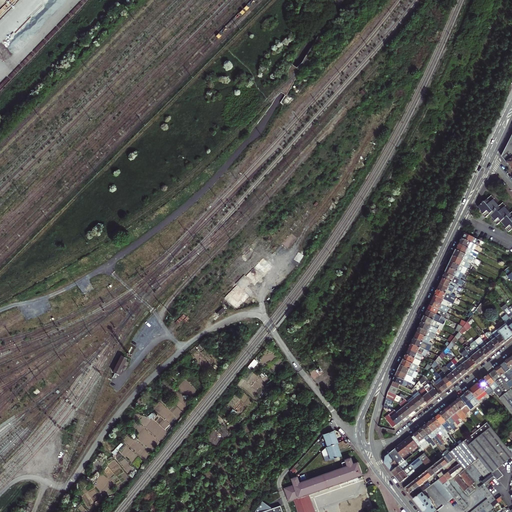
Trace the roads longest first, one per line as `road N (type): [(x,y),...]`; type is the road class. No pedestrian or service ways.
road 1 (residential): [(372,447),(399,436),(511,347)]
road 2 (tertiary): [(459,217),(396,348)]
